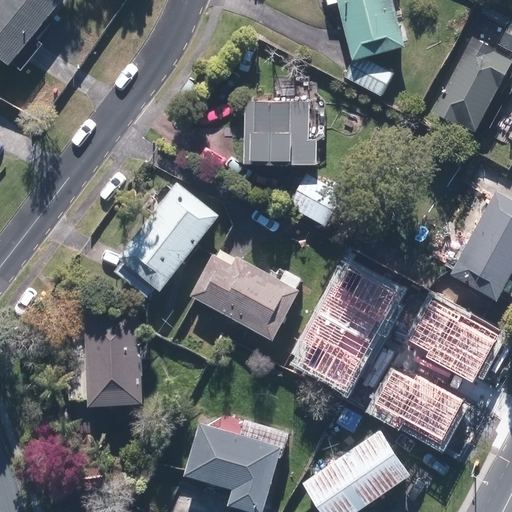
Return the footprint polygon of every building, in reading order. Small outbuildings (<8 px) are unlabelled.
[(54,0),(3,0),(2,2),(0,1),(0,41),(19,54),(54,0)] [(399,0),(346,0),(359,51),(355,73),(386,90),(397,66),(390,56),(409,36),(399,0)] [(511,55),(511,51),(475,34),(441,102),(481,121),(511,55)] [(316,154),(314,95),(242,97),(244,156),(316,154)] [(348,183),(310,167),(296,200),(334,215),(348,183)] [(160,293),(221,208),(180,179),(118,264),(160,293)] [(511,285),(511,201),(494,193),(455,270),(507,296),(511,285)] [(218,242),(195,289),(279,329),(301,283),(218,242)] [(326,306),(297,358),(320,371),(312,385),(336,398),(373,332),(326,306)] [(146,307),(91,309),(95,396),(150,393),(146,307)] [(477,336),(418,307),(385,374),(450,406),(460,386),(453,383),(477,336)] [(283,432),(208,417),(197,469),(234,479),(241,500),(265,499),(264,487),(278,490),(283,432)] [(354,511),(414,468),(382,424),(307,479),(331,511),(354,511)]
